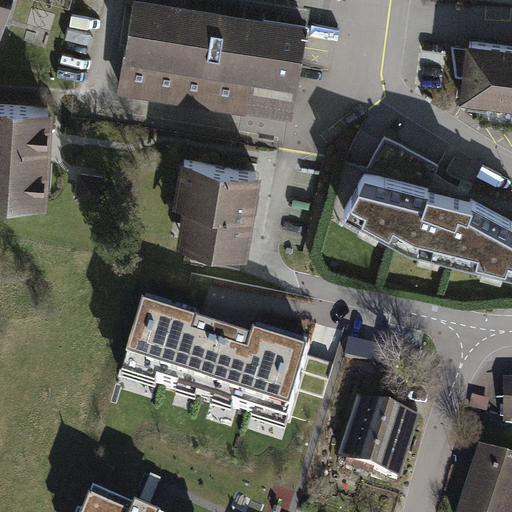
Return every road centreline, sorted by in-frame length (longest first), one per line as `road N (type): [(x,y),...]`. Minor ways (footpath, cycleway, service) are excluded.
road 1 (residential): [(400,0),(391,72),(399,97),(511,165)]
road 2 (residential): [(414,511),(437,432),(489,331),(511,332)]
